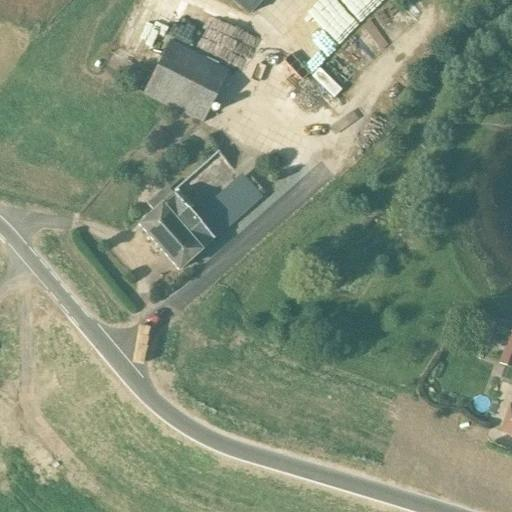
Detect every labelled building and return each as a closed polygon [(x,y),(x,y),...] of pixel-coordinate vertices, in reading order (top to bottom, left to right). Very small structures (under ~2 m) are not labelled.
[(232,0),(248,14),(260,0),(232,0)] [(169,41),(142,95),(201,125),(229,71),(169,41)] [(333,97),(343,89),(325,65),(314,73),(333,97)] [(197,222),(213,240),(259,199),(243,181),(197,222)] [(173,191),(135,222),(174,269),(213,242),(173,191)] [(505,351),(501,364),(511,367),(511,333),(506,348),(505,351)] [(511,405),(501,432),(511,435),(511,405)]
